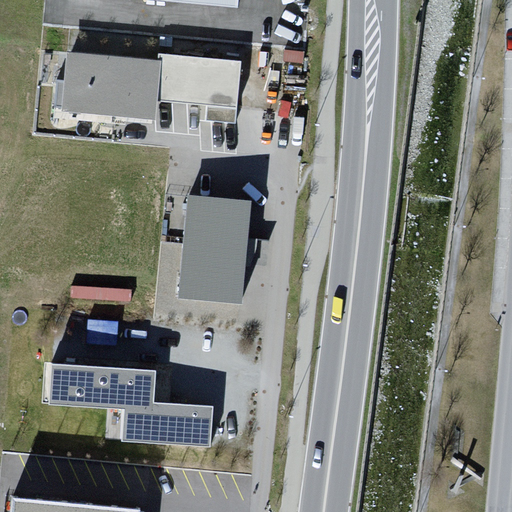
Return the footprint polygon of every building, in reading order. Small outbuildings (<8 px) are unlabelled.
[(160,54),(66,46),(58,114),(153,124),(155,98),(160,54)] [(240,55),(161,49),(160,54),(155,98),(236,106),(240,55)] [(250,193),(187,188),(178,294),(241,300),(250,193)] [(129,286),(68,283),(67,295),(128,299),(129,286)] [(155,363),(51,355),(49,396),(123,401),(121,434),(210,441),(213,401),(153,396),(155,363)] [(137,511),(139,499),(13,485),(10,511),(137,511)]
